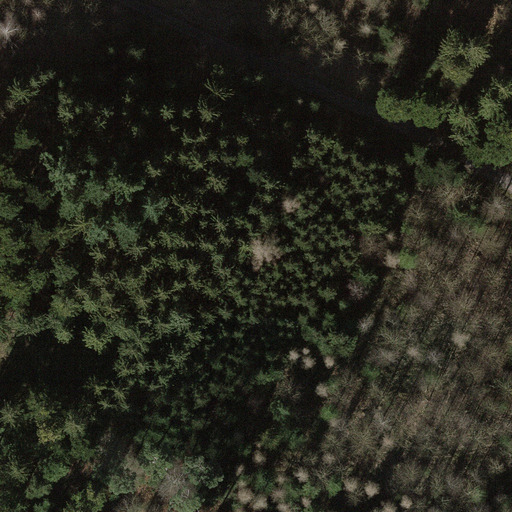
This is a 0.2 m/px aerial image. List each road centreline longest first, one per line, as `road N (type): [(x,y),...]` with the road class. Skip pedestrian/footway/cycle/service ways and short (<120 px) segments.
road 1 (track): [(127,0),(414,131),(511,185)]
road 2 (track): [(0,283),(61,412),(133,511)]
